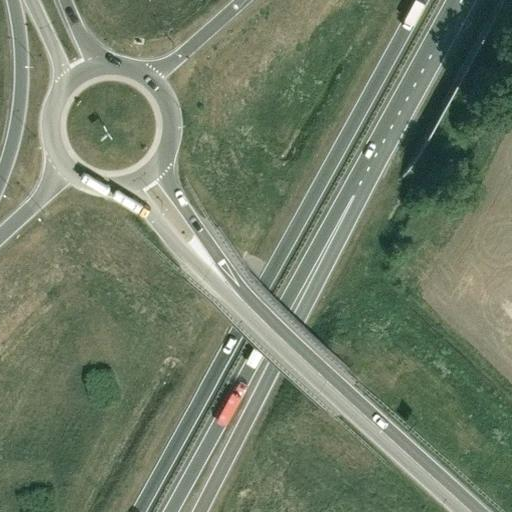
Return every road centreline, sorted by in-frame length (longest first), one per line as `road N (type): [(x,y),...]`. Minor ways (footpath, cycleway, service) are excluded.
road 1 (trunk): [(421,0),(139,511)]
road 2 (primary): [(140,180),(207,261),(468,511)]
road 3 (trunk): [(175,511),(347,192)]
road 4 (trunk): [(201,511),(347,192)]
road 5 (trunk): [(347,192),(453,0)]
road 6 (trunk): [(12,0),(19,91),(0,179)]
road 7 (trunk): [(243,0),(149,80)]
